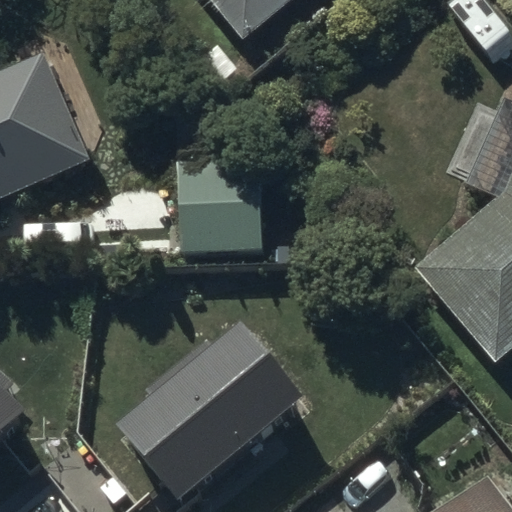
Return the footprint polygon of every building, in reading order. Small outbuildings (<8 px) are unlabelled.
[(203,0),(240,42),(247,35),(251,39),(296,0),(203,0)] [(40,60),(0,77),(0,201),(86,164),(40,60)] [(511,110),(505,107),(469,188),(497,200),(412,272),(495,369),(511,354),(511,110)] [(259,163),(176,165),(178,257),(261,255),(259,163)] [(46,511),(118,361),(0,305),(0,511),(46,511)] [(509,511),(485,479),(439,511),(509,511)]
